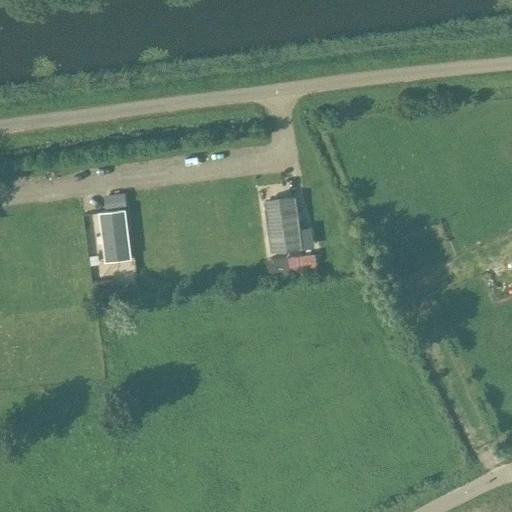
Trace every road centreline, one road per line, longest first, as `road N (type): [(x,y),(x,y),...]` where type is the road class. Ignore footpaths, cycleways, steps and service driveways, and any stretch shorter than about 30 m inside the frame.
road 1 (unclassified): [(0,126),(511,64)]
road 2 (track): [(498,477),(411,296),(511,254)]
